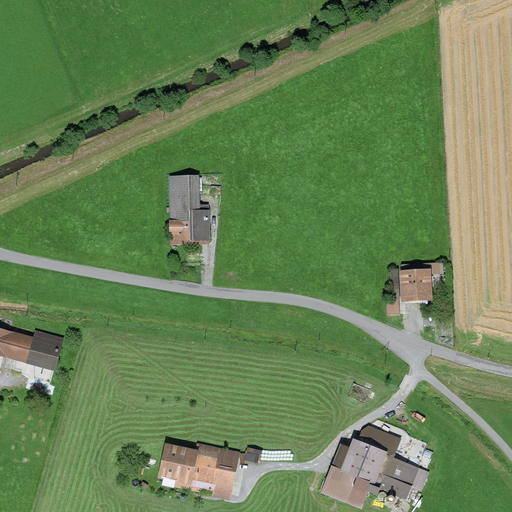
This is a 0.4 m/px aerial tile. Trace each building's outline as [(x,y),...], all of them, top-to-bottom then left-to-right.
[(208,240),(207,214),(199,214),(197,179),(179,179),(180,196),(170,196),(171,242),(208,240)] [(403,267),(405,298),(429,297),(427,273),(439,272),(438,265),(403,267)] [(387,301),(387,315),(400,315),(399,300),(387,301)] [(0,353),(54,368),(61,341),(36,334),(34,340),(0,330),(0,353)] [(370,485),(405,499),(417,469),(392,459),(400,440),(368,427),(362,432),(358,441),(354,440),(342,470),(358,476),(350,497),(363,502),(368,491),(367,491),(366,491),(365,491),(365,490),(364,489),(364,488),(364,487),(364,486),(365,486),(365,485),(366,484),(367,484),(368,484),(369,484),(370,485)] [(214,491),(229,494),(237,455),(205,448),(203,457),(169,450),(164,474),(164,475),(162,486),(173,488),(175,480),(189,483),(189,485),(214,490),(214,491)]
